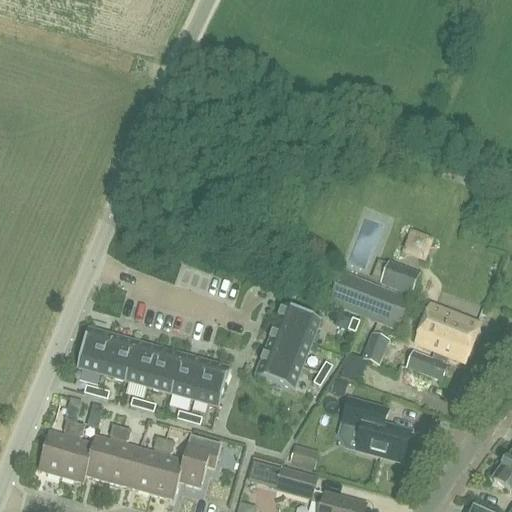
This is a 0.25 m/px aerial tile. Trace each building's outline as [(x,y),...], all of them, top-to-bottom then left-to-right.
[(402,254),(423,262),(431,242),(411,234),(402,254)] [(380,286),(410,297),(418,276),(388,265),(380,286)] [(409,301),(340,275),(328,306),(396,332),(409,301)] [(274,329),(313,344),(322,320),(283,305),(274,329)] [(479,328),(430,309),(415,346),(435,353),(431,362),(412,355),(406,370),(440,384),(446,368),(445,367),(448,359),(464,365),(479,328)] [(355,335),(360,324),(352,321),(347,332),(355,335)] [(274,329),(264,353),(303,368),(313,344),(274,329)] [(111,337),(88,331),(77,372),(99,378),(111,337)] [(135,344),(111,337),(99,378),(123,384),(135,344)] [(388,343),(371,337),(361,362),(378,368),(388,343)] [(158,351),(135,344),(123,384),(147,391),(158,351)] [(147,391),(171,398),(182,357),(158,351),(147,391)] [(294,393),(303,368),(264,353),(255,377),(294,393)] [(206,364),(182,357),(171,398),(195,404),(206,364)] [(229,370),(206,364),(195,404),(218,410),(229,370)] [(319,375),(326,379),(333,369),(325,365),(319,375)] [(320,390),(326,379),(319,375),(313,385),(320,390)] [(96,390),(86,388),(84,395),(94,398),(96,390)] [(109,394),(96,390),(94,398),(107,402),(109,394)] [(69,400),(66,411),(78,414),(81,404),(69,400)] [(130,409),(141,412),(144,404),(132,401),(130,409)] [(387,413),(349,402),(342,426),(361,431),(355,452),(402,465),(410,434),(383,427),(387,413)] [(155,407),(144,404),(141,412),(153,415),(155,407)] [(176,422),(189,425),(192,417),(179,414),(176,422)] [(202,420),(192,417),(189,425),(200,428),(202,420)] [(66,424),(62,438),(48,435),(37,474),(60,480),(75,426),(66,424)] [(84,429),(75,426),(60,480),(83,486),(85,479),(92,447),(80,444),(84,429)] [(95,439),(92,447),(85,479),(106,485),(121,431),(112,428),(108,443),(95,439)] [(130,433),(121,431),(106,485),(128,491),(139,452),(126,448),(130,433)] [(182,464),(178,485),(200,491),(206,469),(214,471),(220,447),(190,438),(188,446),(182,464)] [(152,455),(139,452),(128,491),(150,497),(165,443),(156,440),(152,455)] [(174,446),(165,443),(150,497),(173,503),(178,485),(182,464),(170,460),(174,446)] [(511,454),(492,482),(511,496),(511,454)] [(248,480),(265,485),(270,469),(252,464),(248,480)] [(311,501),(311,500),(313,501),(313,503),(322,505),(320,511),(363,511),(365,508),(313,493),(316,482),(281,472),(276,491),(311,501)] [(232,511),(249,511),(251,505),(236,501),(232,511)]
